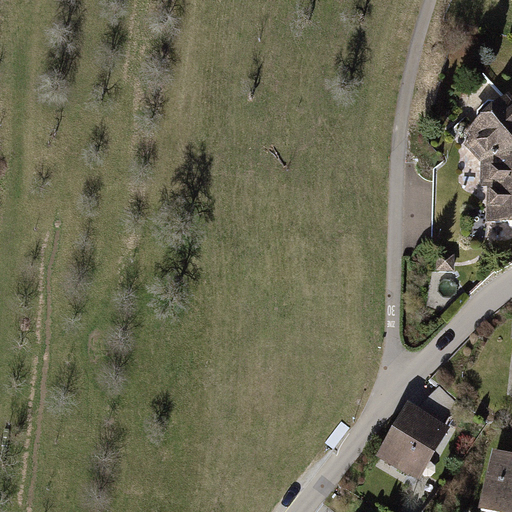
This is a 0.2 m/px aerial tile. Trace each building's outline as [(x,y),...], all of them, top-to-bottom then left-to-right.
[(492,187),(491,221),(508,222),(508,225),(511,228),(511,104),(508,100),(498,108),(496,106),(488,106),(477,116),(477,124),(480,127),(472,134),(476,138),(467,146),(483,163),(482,186),(492,187)] [(453,257),(439,257),(438,271),(453,271),(453,257)] [(457,403),(439,386),(416,412),(442,427),(457,403)] [(405,464),(417,471),(439,432),(412,416),(389,455),(390,456),(388,460),(402,468),(405,464)] [(511,511),(511,458),(496,455),(483,511),(485,511),(511,511)]
